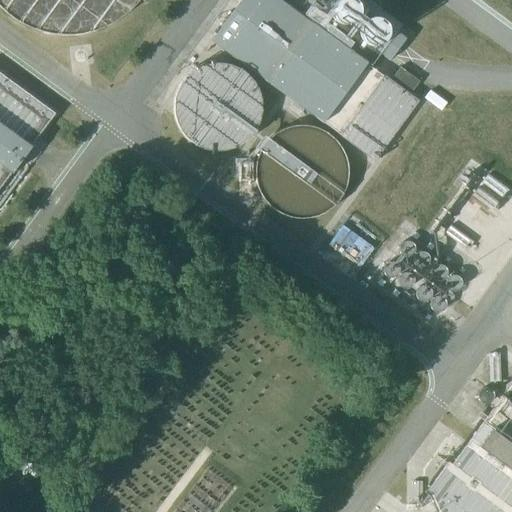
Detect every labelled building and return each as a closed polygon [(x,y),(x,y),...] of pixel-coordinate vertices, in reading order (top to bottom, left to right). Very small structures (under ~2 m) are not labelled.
[(210,40),(210,41),(210,42),(233,58),(283,95),(292,102),(308,114),(321,123),(322,123),(360,150),(374,161),(410,112),(417,102),(393,84),(365,64),(366,63),(335,41),(332,39),(312,24),(312,25),(310,24),(278,0),(239,0),(231,12),(210,40)] [(316,8),(340,25),(389,61),(392,57),(402,44),(405,39),(404,38),(373,15),(351,0),(306,0),(306,1),(316,8)] [(0,188),(55,114),(0,74),(0,188)] [(400,227),(363,281),(436,330),(474,276),(400,227)] [(511,511),(511,382),(502,396),(501,398),(484,420),(475,433),(467,443),(451,465),(450,463),(448,462),(433,482),(425,493),(429,497),(431,495),(434,502),(435,505),(438,511),(511,511)]
